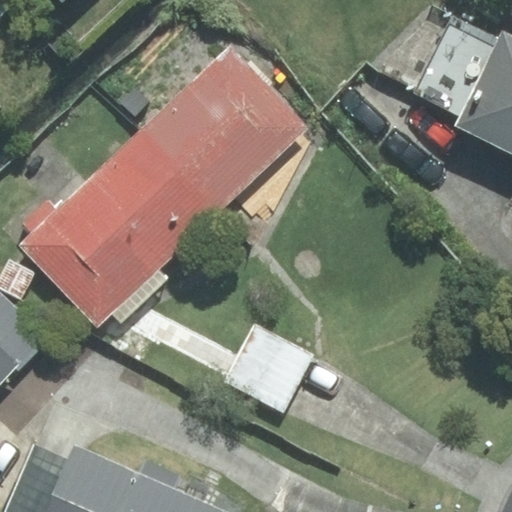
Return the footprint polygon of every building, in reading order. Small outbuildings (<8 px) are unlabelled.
[(511,43),(494,35),(449,129),(511,158),(511,43)] [(306,129),(228,48),(21,247),(98,327),(306,129)] [(0,384),(14,369),(20,374),(51,339),(0,294),(0,384)] [(314,352),(252,325),(225,387),(287,414),(314,352)] [(0,420),(0,511),(233,511),(71,444),(58,475),(43,469),(49,461),(0,420)]
